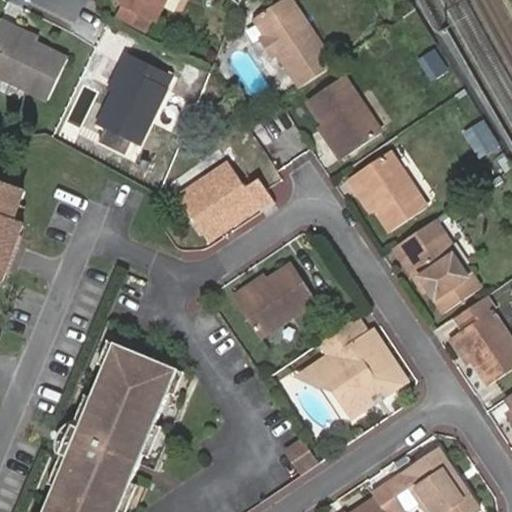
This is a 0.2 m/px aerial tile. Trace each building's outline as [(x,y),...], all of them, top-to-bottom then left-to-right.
[(118,0),(117,3),(120,4),(116,14),(142,27),(148,17),(156,21),(166,0),(118,0)] [(245,0),(231,0),(241,9),(245,0)] [(304,84),(338,62),(296,0),(284,0),(259,16),(304,84)] [(13,30),(15,25),(2,18),(0,22),(0,76),(49,101),(70,59),(37,42),(13,30)] [(40,37),(15,25),(13,30),(37,42),(40,37)] [(372,58),(394,49),(388,35),(367,44),(372,58)] [(127,67),(115,91),(98,125),(141,144),(175,75),(125,50),(119,63),(127,67)] [(106,87),(115,91),(127,67),(119,63),(106,87)] [(308,98),(323,121),(336,139),(333,141),(342,156),(383,129),(345,73),(308,98)] [(336,139),(323,121),(320,123),(333,141),(336,139)] [(298,122),(273,131),(285,161),(309,152),(298,122)] [(364,186),(375,203),(392,230),(429,206),(391,149),(350,176),(359,190),(364,186)] [(256,206),(260,211),(274,202),(258,177),(243,186),(227,162),(175,195),(200,232),(225,217),(230,223),(256,206)] [(0,284),(3,285),(8,272),(0,269),(7,253),(10,254),(17,238),(22,239),(26,228),(22,226),(28,209),(21,206),(25,195),(0,184),(0,284)] [(370,207),(375,203),(364,186),(359,190),(370,207)] [(204,240),(230,223),(225,217),(200,232),(204,240)] [(417,266),(429,283),(446,309),(480,285),(445,232),(444,233),(436,218),(396,245),(403,258),(412,270),(417,266)] [(0,269),(8,272),(22,239),(17,238),(10,254),(7,253),(0,269)] [(250,292),(246,287),(234,295),(260,334),(315,299),(292,265),(266,281),(250,292)] [(423,287),(429,283),(417,266),(412,270),(423,287)] [(263,277),(246,287),(250,292),(266,281),(263,277)] [(498,311),(488,295),(457,316),(465,328),(460,332),(474,354),(492,381),(511,367),(511,337),(496,313),(498,311)] [(370,329),(360,314),(322,339),(332,354),(343,370),(341,372),(347,381),(338,387),(355,413),(377,398),(374,396),(384,389),(386,392),(407,378),(373,326),(370,329)] [(470,356),(474,354),(460,332),(455,335),(470,356)] [(97,361),(104,364),(113,343),(107,340),(97,361)] [(121,511),(123,509),(115,506),(128,478),(134,481),(146,454),(140,451),(152,422),(158,424),(171,393),(165,391),(172,373),(179,376),(180,372),(113,343),(104,364),(91,395),(54,479),(40,511),(121,511)] [(343,370),(332,354),(304,374),(326,385),(334,381),(338,387),(347,381),(341,372),(343,370)] [(171,393),(179,376),(172,373),(165,391),(171,393)] [(49,477),(54,479),(91,395),(84,392),(70,424),(64,430),(60,438),(62,449),(49,477)] [(146,454),(158,424),(152,422),(140,451),(146,454)] [(291,451),(304,472),(321,461),(307,440),(291,451)] [(475,511),(483,507),(465,480),(459,484),(455,476),(460,472),(441,444),(387,480),(397,494),(412,484),(430,511),(475,511)] [(459,484),(465,480),(460,472),(455,476),(459,484)] [(123,509),(134,481),(128,478),(115,506),(123,509)] [(387,480),(373,491),(375,494),(386,511),(396,511),(405,506),(397,494),(387,480)] [(386,511),(375,494),(349,511),(386,511)]
